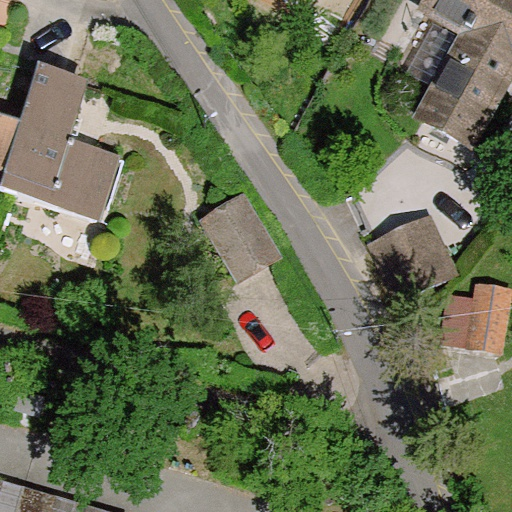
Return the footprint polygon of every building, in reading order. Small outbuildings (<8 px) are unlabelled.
[(511,0),(430,0),(418,24),(459,45),(413,131),(473,163),(511,88),(511,0)] [(40,74),(22,133),(7,182),(4,195),(105,226),(124,164),(73,148),(90,89),(40,74)] [(0,179),(7,182),(22,133),(0,126),(0,179)] [(247,207),(208,229),(240,285),(280,262),(247,207)] [(456,280),(431,226),(373,253),(399,307),(456,280)] [(509,298),(478,294),(469,354),(500,359),(509,298)] [(80,511),(0,488),(0,511),(80,511)]
